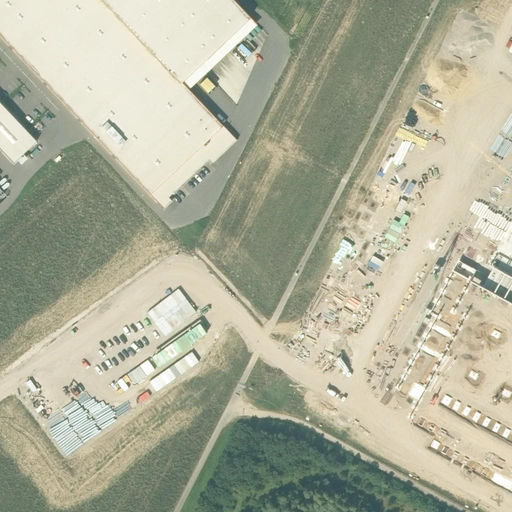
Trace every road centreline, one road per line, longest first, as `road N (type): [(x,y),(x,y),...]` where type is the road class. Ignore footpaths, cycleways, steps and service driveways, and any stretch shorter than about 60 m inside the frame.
road 1 (track): [(463,511),(305,425),(235,412),(221,424)]
road 2 (residential): [(157,511),(252,331)]
